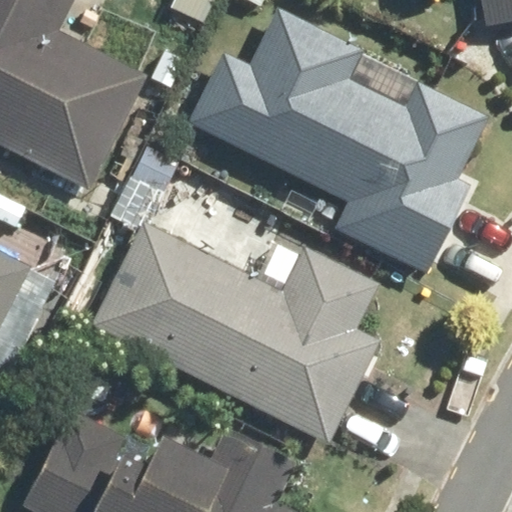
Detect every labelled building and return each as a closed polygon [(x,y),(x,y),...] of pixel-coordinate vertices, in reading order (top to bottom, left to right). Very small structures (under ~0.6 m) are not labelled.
[(0,0),(0,147),(91,195),(150,82),(55,33),(70,0),(0,0)] [(236,0),(262,15),(268,5),(270,0),(236,0)] [(511,0),(486,0),(491,24),(511,19),(511,0)] [(252,63),(224,50),(186,126),(325,195),(327,191),(352,203),(338,234),(428,274),(471,181),(459,176),(489,114),(277,11),(252,63)] [(266,204),(222,181),(203,217),(247,240),(266,204)] [(306,250),(282,295),(148,227),(98,325),(331,443),(381,346),(351,330),(374,285),(306,250)] [(0,322),(28,265),(0,251),(0,322)] [(266,511),(288,463),(224,435),(212,461),(158,439),(148,462),(71,420),(22,510),(25,511),(266,511)]
